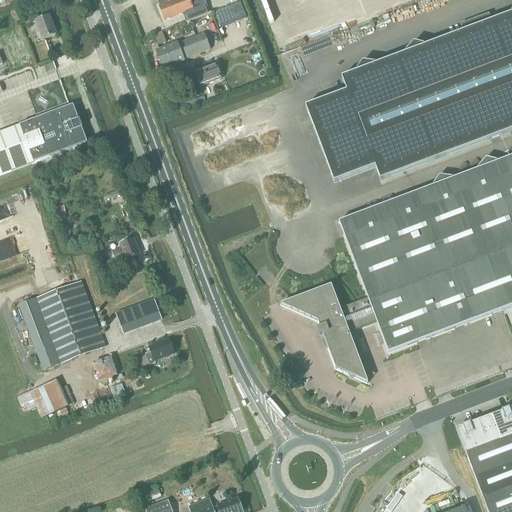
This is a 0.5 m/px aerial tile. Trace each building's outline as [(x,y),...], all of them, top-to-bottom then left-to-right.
[(160,0),(163,6),(159,7),(164,21),(185,13),(189,22),(208,15),(204,5),(206,4),(204,0),(160,0)] [(281,305),(282,305),(282,306),(318,322),(320,328),(317,330),(320,337),(323,336),(324,339),(323,339),(325,346),(327,346),(328,348),(336,369),(368,384),(368,383),(350,333),(368,327),(377,323),(389,354),(511,307),(511,11),(509,16),(492,23),(489,14),(461,25),(465,33),(428,47),(414,43),(404,56),(379,65),(363,63),(355,74),(342,79),(347,92),(306,108),(331,174),(334,183),(376,168),(381,181),(511,131),(511,157),(499,162),(499,161),(487,158),(475,171),(457,178),(440,176),(433,186),(433,187),(339,222),(363,285),(368,299),(341,309),(332,286),(282,305),(281,305)] [(40,21),(38,16),(29,19),(31,24),(36,23),(42,40),(56,35),(49,17),(40,21)] [(211,51),(205,34),(179,44),(178,43),(156,52),(164,70),(185,62),(185,61),(211,51)] [(199,88),(222,79),(217,65),(194,73),(199,88)] [(0,176),(87,143),(73,106),(0,133),(0,176)] [(127,261),(139,256),(133,240),(120,245),(121,249),(112,253),(116,263),(126,259),(127,261)] [(104,253),(100,255),(109,279),(119,275),(113,259),(108,261),(104,253)] [(44,371),(57,366),(105,348),(81,283),(19,306),(44,371)] [(123,333),(161,319),(154,301),(116,315),(123,333)] [(150,366),(156,364),(155,362),(174,354),(169,341),(149,348),(151,353),(145,355),(150,366)] [(111,357),(92,365),(100,383),(118,376),(111,357)] [(58,381),(17,398),(24,414),(36,408),(41,419),(45,417),(60,411),(66,408),(69,407),(58,381)] [(475,478),(511,463),(511,409),(510,411),(510,409),(502,412),(503,413),(471,425),(470,424),(463,426),(464,428),(457,431),(475,478)] [(511,463),(475,478),(484,501),(511,490),(511,463)] [(159,490),(145,495),(147,503),(162,497),(159,490)] [(511,511),(511,490),(484,501),(487,511),(511,511)] [(242,511),(237,499),(217,507),(217,508),(213,510),(210,504),(190,511),(242,511)] [(146,511),(171,511),(168,502),(145,510),(146,511)]
